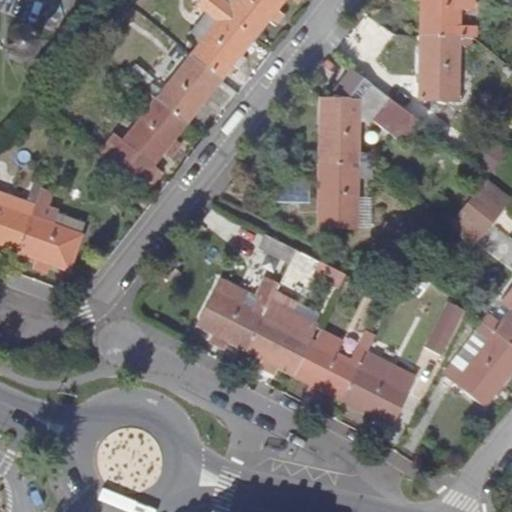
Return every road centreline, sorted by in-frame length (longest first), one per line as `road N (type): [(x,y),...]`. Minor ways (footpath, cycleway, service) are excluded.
road 1 (residential): [(0,292),(81,320),(335,0)]
road 2 (residential): [(374,511),(380,471),(173,362),(128,355),(104,336)]
road 3 (residential): [(186,462),(260,491),(374,511)]
road 4 (residential): [(186,462),(174,426),(141,406),(104,410),(77,436)]
